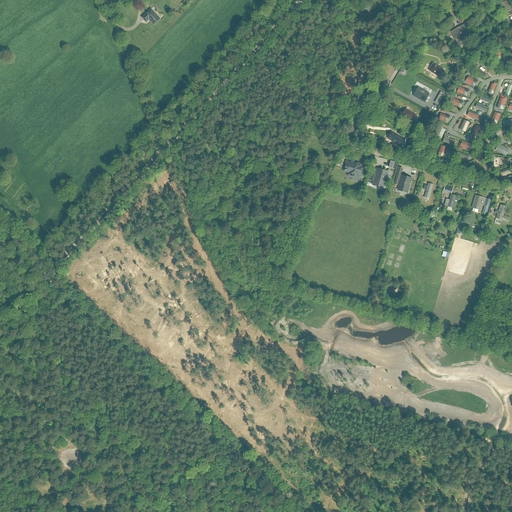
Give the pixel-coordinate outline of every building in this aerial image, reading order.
[(511,8),(507,0),(500,5),(505,13),(507,17),(511,14),(511,9),(511,8)] [(151,9),(142,18),(146,23),(149,20),(153,25),(160,19),(151,9)] [(484,15),(479,18),(483,25),(488,23),(486,20),(488,19),(487,18),(488,17),(486,14),(484,16),(484,15)] [(462,42),(471,38),(464,25),(451,32),(459,46),(463,44),(462,42)] [(429,71),(439,77),(444,70),(433,63),(429,71)] [(465,82),(474,87),(477,81),(468,76),(465,82)] [(504,90),(503,94),(509,96),(511,86),(511,85),(509,85),(506,91),(504,90)] [(469,90),(459,87),(457,93),(466,96),(469,90)] [(418,88),(414,96),(424,102),(429,94),(418,88)] [(454,98),(451,104),(460,108),(462,102),(454,98)] [(499,98),(496,108),(503,110),(506,100),(499,98)] [(486,111),(488,107),(477,103),(476,107),(486,111)] [(407,121),(405,125),(412,129),(414,125),(413,125),(417,117),(405,110),(401,117),(407,121)] [(494,112),(490,121),(496,124),(500,115),(494,112)] [(441,113),(439,119),(447,122),(449,116),(441,113)] [(463,120),(459,128),(465,131),(469,123),(463,120)] [(474,125),(471,134),(477,137),(481,128),(474,125)] [(438,126),(434,136),(438,138),(443,128),(440,127),(438,126)] [(392,132),(388,139),(400,147),(404,141),(392,132)] [(462,141),(460,147),(469,150),(471,144),(462,141)] [(505,156),(509,149),(499,143),(495,150),(505,156)] [(447,148),(440,146),(437,155),(444,157),(447,148)] [(468,160),(470,155),(458,152),(457,157),(468,160)] [(352,176),(358,178),(359,174),(361,175),(363,167),(361,167),(362,164),(355,162),(354,165),(351,164),(351,163),(346,162),(344,170),(345,170),(345,171),(346,171),(351,172),(350,176),(352,176)] [(509,167),(500,171),(502,177),(511,174),(509,167)] [(386,178),(388,172),(380,170),(380,171),(377,171),(376,175),(375,174),(371,173),(369,180),(377,182),(376,186),(383,188),(385,181),(388,182),(389,179),(386,178)] [(402,176),(399,188),(408,191),(411,179),(402,176)] [(428,184),(427,186),(424,185),(423,190),(426,191),(424,197),(429,199),(433,185),(428,184)] [(443,191),(451,194),(453,187),(445,185),(443,191)] [(455,208),(458,197),(451,195),(449,200),(446,200),(445,205),(455,208)] [(472,208),(473,208),(472,211),(478,213),(479,210),(481,210),(482,205),(484,206),(486,199),(475,196),(472,208)] [(495,213),(498,214),(496,219),(508,223),(510,218),(503,216),(506,207),(500,205),(498,212),(495,211),(495,213)] [(459,222),(457,233),(463,234),(465,223),(459,222)]
